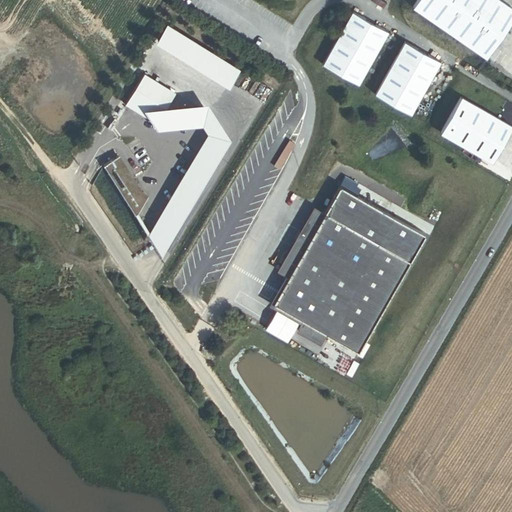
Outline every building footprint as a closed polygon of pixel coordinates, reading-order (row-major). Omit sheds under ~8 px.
[(511,20),(511,7),(501,0),(416,0),(412,5),(487,57),(511,20)] [(358,83),(388,31),(352,10),(322,63),(358,83)] [(240,69),(167,25),(156,42),(229,87),(240,69)] [(411,114),(441,61),(405,41),(375,93),(411,114)] [(174,95),(144,76),(127,103),(152,118),(165,110),(168,106),(174,95)] [(511,128),(511,125),(461,95),(440,131),(493,162),(511,128)] [(208,102),(168,106),(165,110),(152,118),(127,103),(126,105),(152,121),(158,130),(204,125),(207,133),(149,231),(161,251),(230,136),(208,102)] [(118,155),(107,161),(138,209),(148,194),(142,192),(118,155)] [(358,350),(424,232),(339,184),(273,302),(358,350)]
